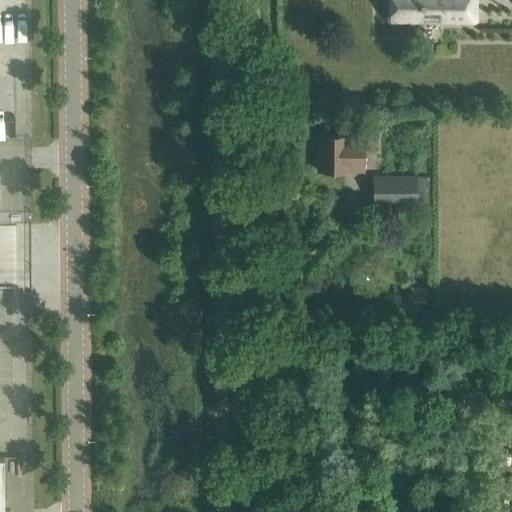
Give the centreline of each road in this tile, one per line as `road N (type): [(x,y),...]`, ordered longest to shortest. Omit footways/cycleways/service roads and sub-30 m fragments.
road 1 (unclassified): [(76,511),(71,0)]
road 2 (tertiary): [(251,511),(248,0)]
